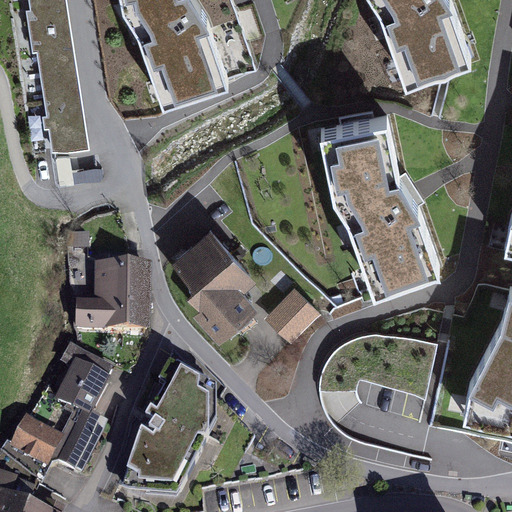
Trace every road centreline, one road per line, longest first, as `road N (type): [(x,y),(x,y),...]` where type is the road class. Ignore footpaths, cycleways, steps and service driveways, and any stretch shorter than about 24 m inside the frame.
road 1 (residential): [(170,313),(306,447),(349,466),(444,484),(511,486)]
road 2 (residential): [(80,511),(170,313)]
road 3 (residential): [(0,82),(18,164),(40,197),(131,187)]
road 4 (residential): [(82,0),(99,99),(131,187)]
road 5 (residential): [(131,187),(170,313)]
